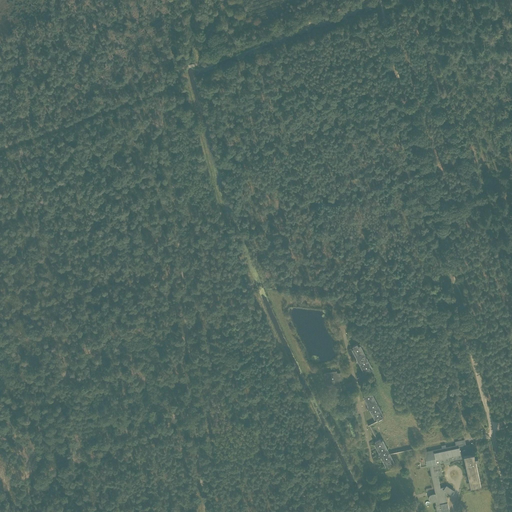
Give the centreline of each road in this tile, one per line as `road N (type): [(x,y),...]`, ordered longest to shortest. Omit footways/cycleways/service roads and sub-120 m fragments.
road 1 (track): [(381,4),(465,320)]
road 2 (track): [(204,511),(180,258)]
road 3 (unclassified): [(509,511),(465,320)]
road 4 (track): [(197,64),(367,0)]
road 5 (track): [(180,258),(163,89)]
road 6 (track): [(140,98),(0,150)]
